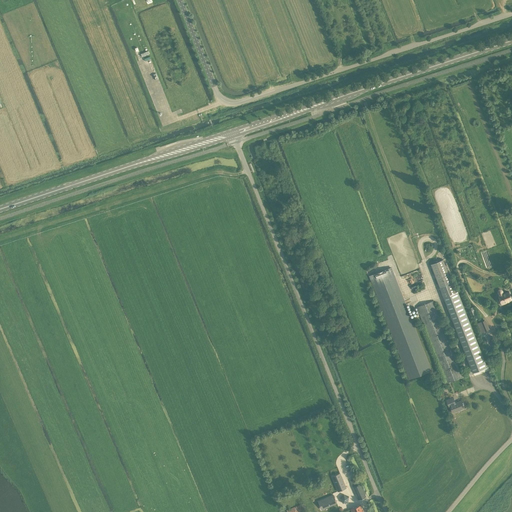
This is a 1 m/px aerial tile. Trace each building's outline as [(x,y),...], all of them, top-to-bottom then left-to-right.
[(456,291),(443,259),(431,264),(444,296),(456,291)] [(391,267),(369,275),(409,378),(430,370),(391,267)] [(500,289),(497,291),(497,293),(498,295),(501,304),(506,302),(505,301),(511,299),(511,298),(511,297),(511,295),(510,296),(508,292),(504,293),(503,291),(500,289)] [(456,291),(444,296),(474,372),(486,367),(457,291),(456,291)] [(422,318),(429,336),(446,382),(462,376),(446,336),(444,329),(438,315),(433,300),(418,306),(422,318)] [(489,329),(485,320),(476,323),(480,333),(489,329)] [(452,412),(464,408),(461,401),(455,403),(453,397),(446,400),(449,406),(450,406),(452,412)] [(340,473),(332,476),(334,481),(337,479),(339,485),(336,486),(338,491),(346,488),(340,473)] [(353,487),(359,484),(357,478),(350,480),(353,487)] [(358,500),(366,497),(361,484),(359,484),(353,487),(358,500)] [(333,495),(318,501),(320,505),(323,504),(324,508),(337,502),(333,495)] [(342,495),(338,499),(342,504),(347,502),(347,496),(342,495)]
